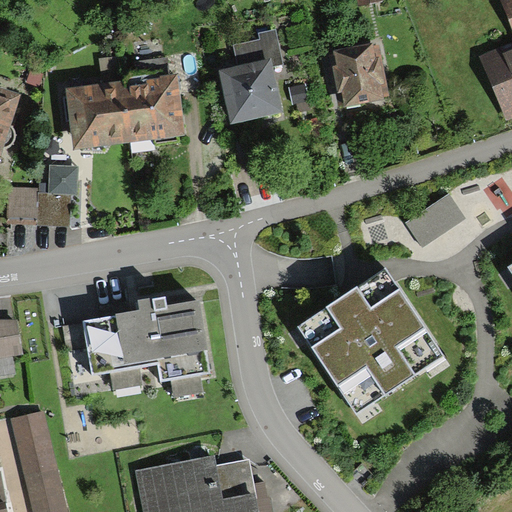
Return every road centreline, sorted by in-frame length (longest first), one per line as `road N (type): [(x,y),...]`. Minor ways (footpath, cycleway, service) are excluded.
road 1 (residential): [(227,233),(241,268),(257,395),(285,444),(348,511)]
road 2 (residential): [(511,135),(227,233)]
road 3 (residential): [(227,233),(0,273)]
